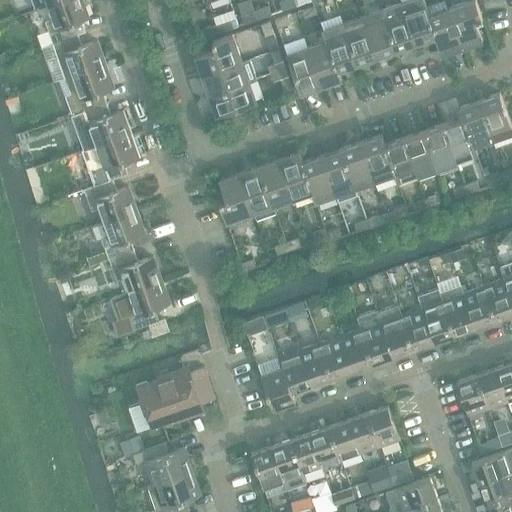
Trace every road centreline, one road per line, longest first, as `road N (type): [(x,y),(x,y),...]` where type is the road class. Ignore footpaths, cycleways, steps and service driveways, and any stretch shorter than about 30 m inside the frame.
road 1 (residential): [(205,162),(511,64)]
road 2 (residential): [(228,511),(211,442),(418,376)]
road 3 (residential): [(164,169),(105,0)]
road 4 (residential): [(205,162),(154,0)]
road 5 (residential): [(418,376),(466,511)]
road 6 (residential): [(205,303),(164,169)]
